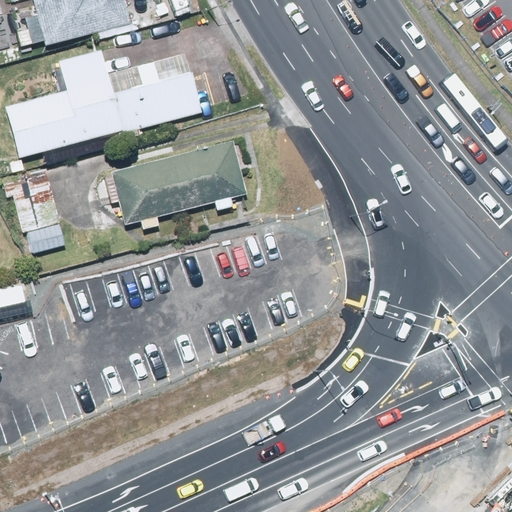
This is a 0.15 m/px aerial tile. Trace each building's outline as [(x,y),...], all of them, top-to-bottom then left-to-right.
[(27,0),(40,48),(128,26),(121,0),(27,0)] [(106,77),(99,51),(55,63),(63,94),(1,110),(14,159),(120,131),(111,97),(106,77)] [(137,69),(106,77),(111,97),(120,131),(121,134),(199,114),(183,54),(150,63),(155,85),(142,89),(137,69)] [(136,224),(139,234),(155,230),(152,219),(209,204),(211,215),(249,205),(232,141),(108,174),(122,228),(136,224)] [(46,185),(10,194),(27,258),(63,248),(46,185)] [(251,320),(294,323),(298,268),(261,265),(262,251),(246,250),(245,259),(199,256),(194,315),(231,318),(230,322),(250,324),(251,320)] [(112,302),(60,336),(113,418),(154,392),(143,374),(146,372),(137,359),(146,353),(112,302)] [(38,453),(0,442),(0,511),(5,494),(25,500),(38,453)]
